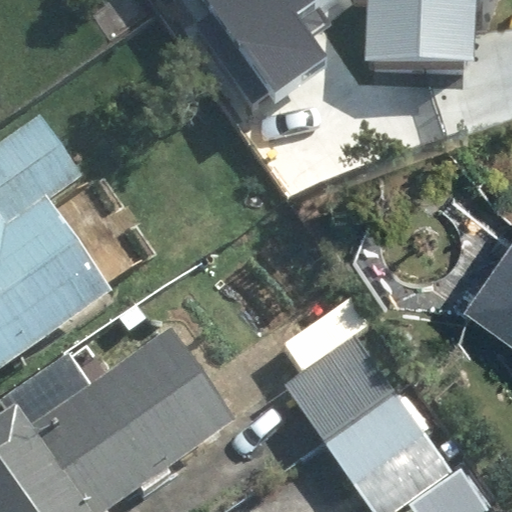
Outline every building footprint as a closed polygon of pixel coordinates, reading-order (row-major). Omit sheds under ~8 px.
[(151,19),(139,0),(90,0),(115,41),(151,19)] [(157,0),(234,108),(283,73),(251,28),(291,0),(157,0)] [(468,0),(365,0),(364,92),(467,93),(469,0),(468,0)] [(84,185),(39,122),(0,149),(0,377),(103,305),(40,216),(84,185)] [(511,334),(511,221),(461,302),(511,334)] [(121,511),(229,437),(161,339),(84,392),(66,366),(0,411),(0,511),(121,511)] [(392,400),(353,345),(282,396),(321,451),(392,400)] [(426,448),(392,400),(321,451),(355,499),(426,448)]
